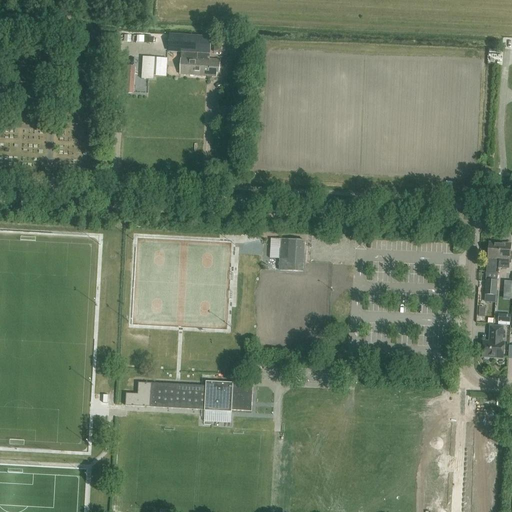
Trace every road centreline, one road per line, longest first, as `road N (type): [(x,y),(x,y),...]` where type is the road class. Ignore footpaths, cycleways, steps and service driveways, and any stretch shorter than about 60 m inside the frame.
road 1 (tertiary): [(474,213),(0,189)]
road 2 (residential): [(474,213),(465,383)]
road 3 (residential): [(465,383),(457,511)]
